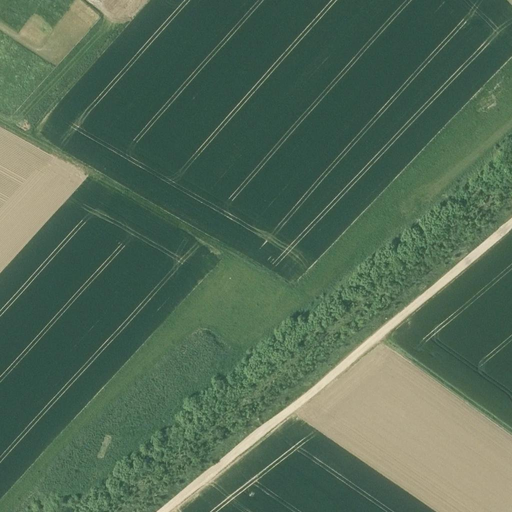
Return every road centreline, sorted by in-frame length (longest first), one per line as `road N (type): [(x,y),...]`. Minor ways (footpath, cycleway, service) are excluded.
road 1 (track): [(0,123),(287,284)]
road 2 (track): [(381,335),(165,511)]
road 3 (track): [(511,225),(381,335)]
road 4 (track): [(381,335),(511,432)]
